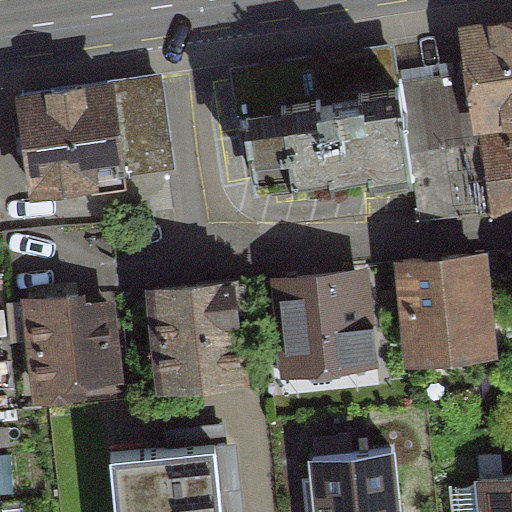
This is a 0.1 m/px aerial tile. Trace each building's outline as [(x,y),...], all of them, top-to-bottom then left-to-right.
[(511,12),(459,20),(475,126),(511,120),(511,12)] [(407,208),(385,49),(207,73),(220,150),(235,198),(290,190),(351,192),(407,208)] [(14,81),(26,183),(124,171),(122,159),(168,153),(157,64),(14,81)] [(511,129),(484,133),(494,202),(511,199),(511,129)] [(481,256),(400,264),(410,362),(491,354),(481,256)] [(365,274),(275,283),(284,366),(374,357),(365,274)] [(239,379),(228,285),(154,293),(166,388),(239,379)] [(84,299),(23,306),(33,403),(85,398),(85,389),(122,386),(113,305),(85,308),(84,299)] [(219,511),(214,445),(112,455),(117,511),(219,511)] [(504,454),(481,456),(486,511),(511,511),(511,472),(506,473),(504,454)] [(412,511),(409,473),(314,481),(316,511),(412,511)] [(455,511),(477,511),(476,485),(453,487),(455,511)]
